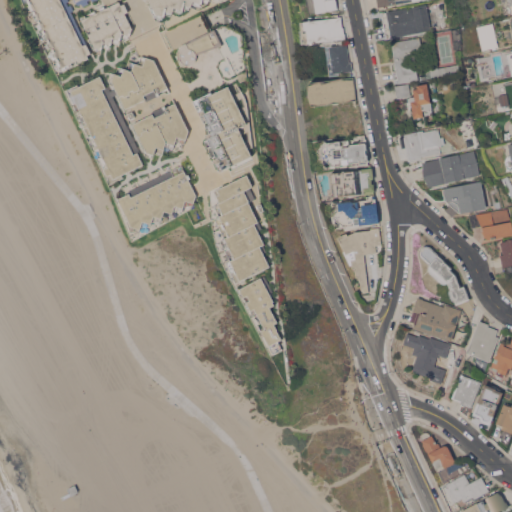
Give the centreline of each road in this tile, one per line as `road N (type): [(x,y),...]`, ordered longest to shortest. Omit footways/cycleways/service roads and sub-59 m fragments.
road 1 (residential): [(354,0),(396,197),(398,263),(389,306)]
road 2 (secondary): [(297,139),(313,222),(351,316)]
road 3 (residential): [(396,197),(460,243),(492,299),(511,315)]
road 4 (residential): [(247,0),(263,102),(297,139)]
road 5 (residential): [(388,408),(411,405),(447,420),(511,474)]
road 6 (secondary): [(275,0),(297,139)]
